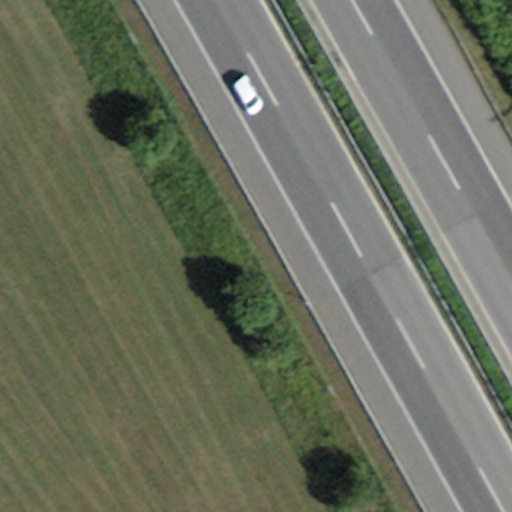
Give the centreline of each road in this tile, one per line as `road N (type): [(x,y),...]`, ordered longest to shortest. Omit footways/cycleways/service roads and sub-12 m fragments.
road 1 (motorway): [(192,0),(483,511)]
road 2 (motorway): [(511,309),(336,0)]
